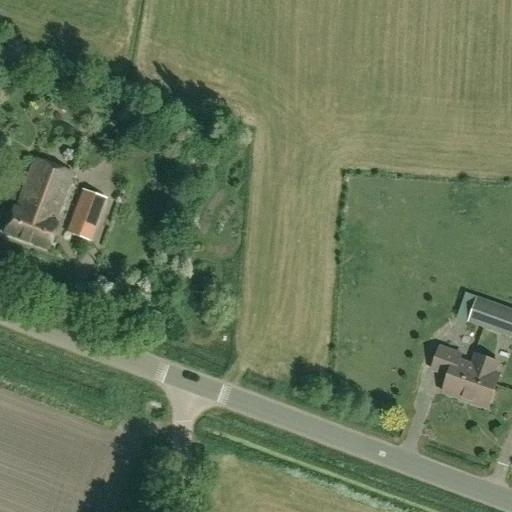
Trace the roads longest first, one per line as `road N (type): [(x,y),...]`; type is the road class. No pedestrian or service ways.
road 1 (unclassified): [(511,505),(177,384)]
road 2 (unclassified): [(177,384),(0,314)]
road 3 (unclassified): [(182,511),(177,384)]
